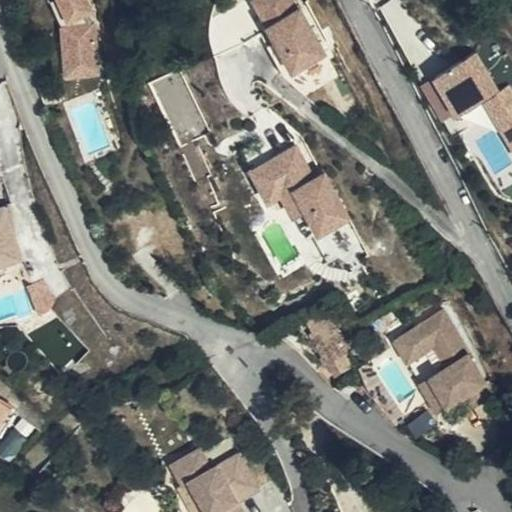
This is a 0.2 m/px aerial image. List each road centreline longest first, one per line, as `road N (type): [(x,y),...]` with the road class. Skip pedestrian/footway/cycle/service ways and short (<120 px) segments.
road 1 (residential): [(0,17),(113,280),(280,354),(344,408),(510,507)]
road 2 (unclassified): [(511,298),(356,0)]
